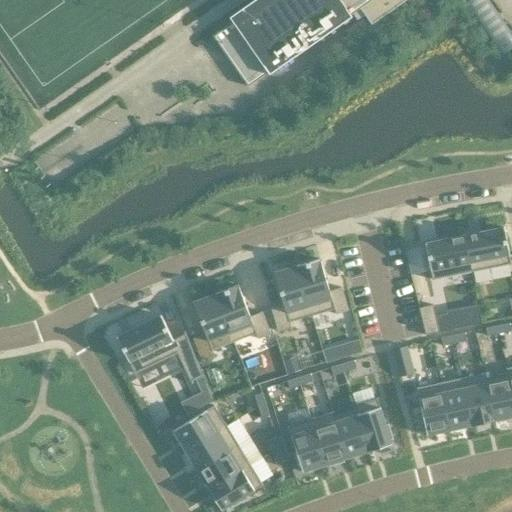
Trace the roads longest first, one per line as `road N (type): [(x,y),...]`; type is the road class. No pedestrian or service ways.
road 1 (residential): [(511,179),(327,219),(200,258),(65,318)]
road 2 (residential): [(65,318),(184,511)]
road 3 (residential): [(307,511),(511,456)]
